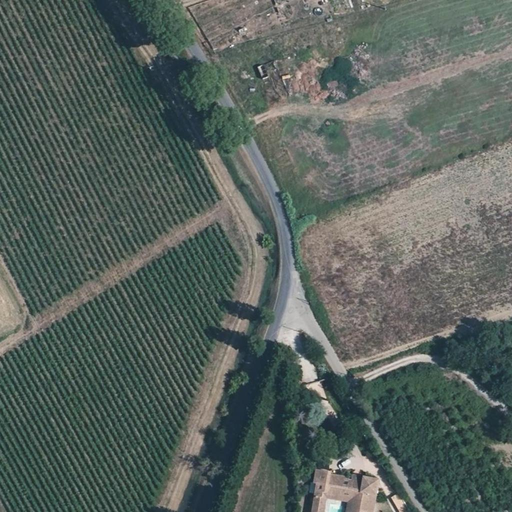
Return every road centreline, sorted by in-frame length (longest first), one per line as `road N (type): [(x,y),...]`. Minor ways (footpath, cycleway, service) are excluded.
road 1 (unclassified): [(156,0),(280,210),(285,238),(270,327),(202,511)]
road 2 (unknown): [(306,319),(324,328),(371,392),(457,369),(471,371),(511,408)]
